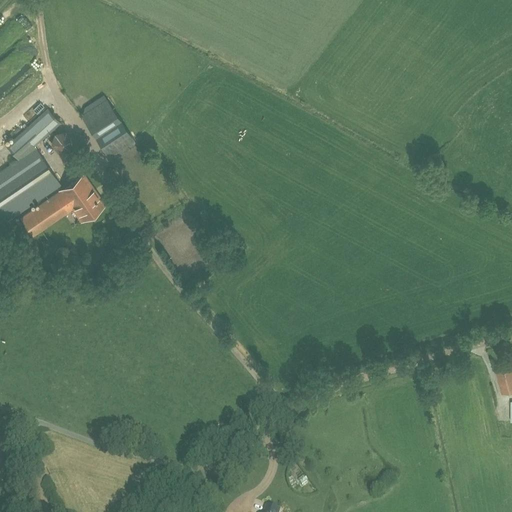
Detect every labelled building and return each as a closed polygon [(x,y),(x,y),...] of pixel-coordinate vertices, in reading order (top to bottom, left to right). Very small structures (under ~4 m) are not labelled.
[(0,99),(0,110),(24,94),(19,87),(0,99)] [(134,140),(128,130),(106,98),(81,115),(109,157),(134,140)] [(19,159),(0,171),(0,225),(61,185),(36,147),(24,155),(61,123),(48,108),(7,146),(19,159)] [(71,151),(74,139),(66,130),(54,133),(51,145),(59,154),(71,151)] [(54,195),(20,217),(33,235),(69,211),(68,210),(73,207),(82,220),(106,205),(105,205),(85,174),(54,195)] [(494,389),(497,388),(498,396),(510,395),(509,387),(511,387),(511,371),(493,374),(494,389)]
